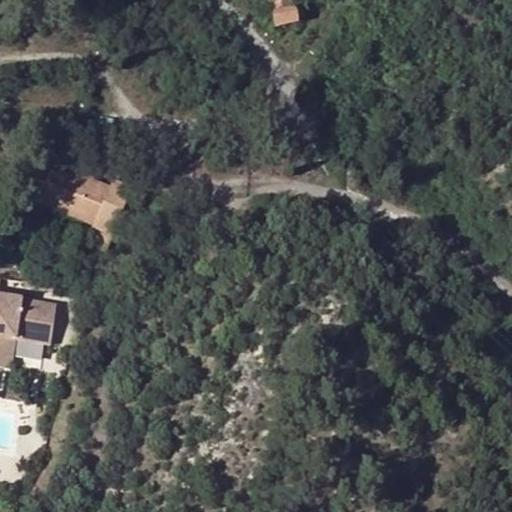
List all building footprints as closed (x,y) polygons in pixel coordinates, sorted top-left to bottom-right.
[(269,0),(273,14),(293,10),(291,0),(269,0)] [(297,26),(293,10),(273,14),(275,30),(297,26)] [(39,203),(96,227),(111,188),(91,180),(82,176),(54,165),(39,203)] [(84,169),(82,176),(91,180),(94,172),(84,169)] [(114,182),(111,188),(96,227),(118,236),(135,190),(114,182)] [(118,236),(96,227),(89,246),(110,254),(118,236)] [(0,294),(0,358),(4,337),(16,339),(17,332),(52,338),(57,306),(0,294)] [(17,332),(16,339),(51,346),(52,338),(17,332)] [(4,337),(0,358),(0,369),(10,372),(16,339),(4,337)]
